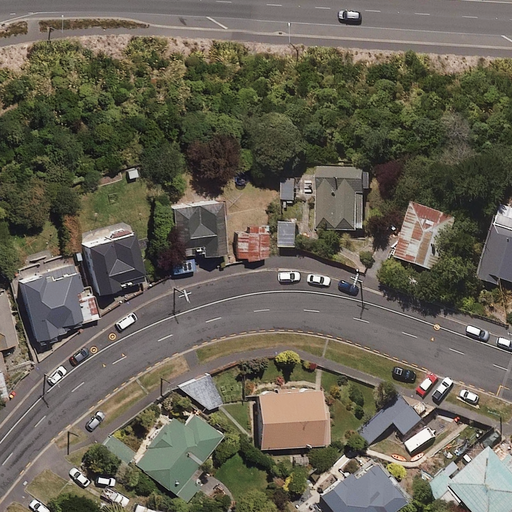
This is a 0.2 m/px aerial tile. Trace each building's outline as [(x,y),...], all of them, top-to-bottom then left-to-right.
[(316,168),(314,229),(363,229),(362,170),(316,168)] [(295,178),(282,178),(282,199),(295,199),(295,178)] [(455,217),(410,201),(394,255),(435,271),(455,217)] [(224,203),(173,207),(179,256),(227,254),(224,203)] [(243,222),(244,231),(234,231),(236,259),(264,257),(262,229),(258,229),(257,221),(243,222)] [(298,248),(299,224),(277,223),(276,247),(298,248)] [(511,230),(492,224),(478,271),(511,282),(511,230)] [(131,231),(83,243),(95,293),(145,281),(131,231)] [(74,267),(20,281),(35,340),(88,324),(74,267)] [(0,370),(4,370),(0,355),(0,349),(16,345),(0,292),(0,370)] [(220,402),(206,372),(188,381),(202,410),(220,402)] [(317,386),(254,390),(258,447),(321,443),(317,386)] [(424,419),(401,395),(363,430),(373,441),(393,423),(405,436),(424,419)] [(220,432),(189,409),(179,421),(168,413),(132,462),(186,502),(199,484),(187,475),(220,432)] [(511,456),(505,462),(492,447),(464,472),(455,462),(429,484),(441,498),(450,490),(468,511),(510,511),(511,511),(511,456)] [(385,511),(403,497),(370,459),(354,473),(334,477),(318,491),(335,511),(385,511)]
